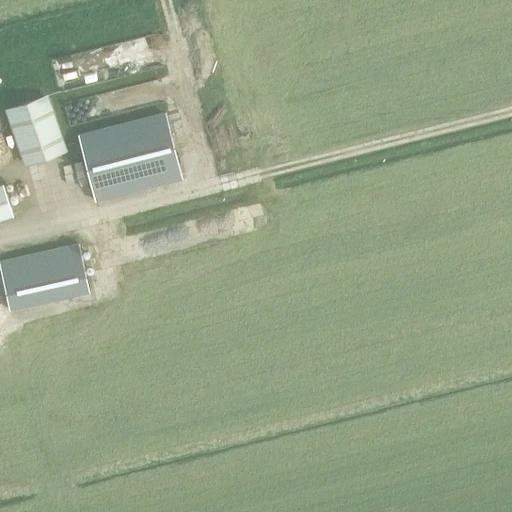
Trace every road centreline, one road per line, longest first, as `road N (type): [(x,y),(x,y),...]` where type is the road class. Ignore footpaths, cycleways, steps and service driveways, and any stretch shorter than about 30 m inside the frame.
road 1 (track): [(152,511),(511,422)]
road 2 (track): [(204,189),(162,0)]
road 3 (track): [(0,340),(26,391),(61,511)]
